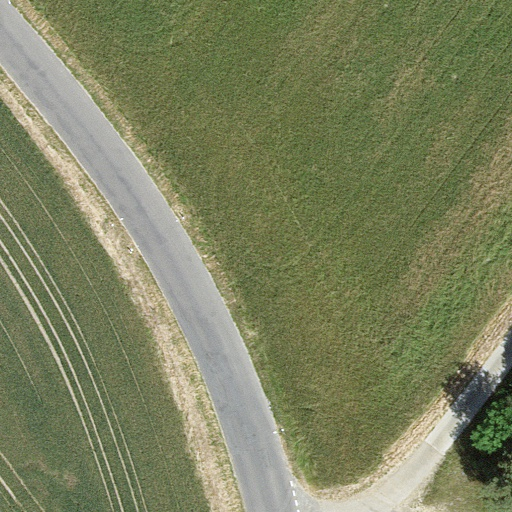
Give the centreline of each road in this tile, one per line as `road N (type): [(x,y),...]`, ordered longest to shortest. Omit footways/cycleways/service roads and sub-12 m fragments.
road 1 (tertiary): [(269,511),(224,361),(188,288),(0,28)]
road 2 (track): [(363,511),(406,482),(511,347)]
